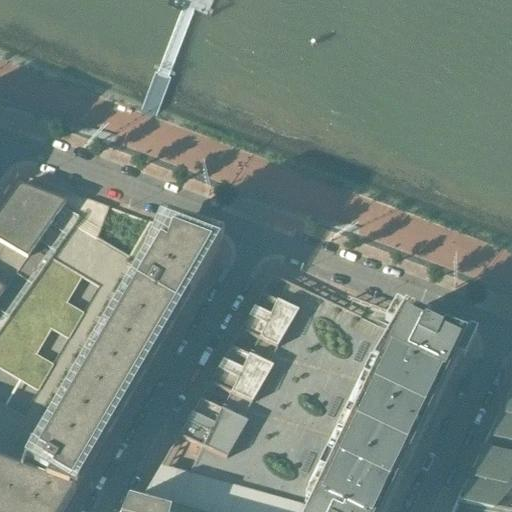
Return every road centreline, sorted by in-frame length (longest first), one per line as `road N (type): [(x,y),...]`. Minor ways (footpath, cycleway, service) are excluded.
road 1 (residential): [(99,511),(255,238)]
road 2 (residential): [(506,336),(255,238)]
road 3 (residential): [(255,238),(16,145)]
road 4 (residential): [(421,511),(506,336)]
